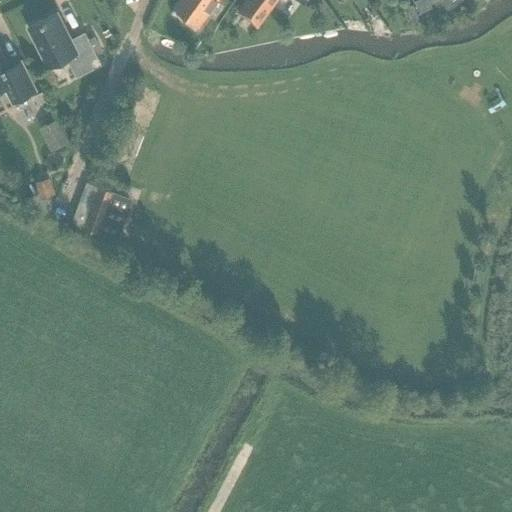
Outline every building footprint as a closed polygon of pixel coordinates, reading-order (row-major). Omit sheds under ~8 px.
[(218,0),(178,0),(174,6),(200,25),(218,0)] [(277,0),(297,0),(303,4),(306,0),(246,0),(238,12),(258,27),(277,0)] [(428,0),(417,0),(415,2),(420,13),(432,7),(428,0)] [(420,21),(413,5),(405,8),(412,24),(420,21)] [(57,13),(28,27),(49,67),(67,58),(76,78),(102,65),(88,37),(73,45),(57,13)] [(12,103),(36,90),(21,59),(8,66),(0,51),(0,88),(4,87),(12,103)] [(42,91),(34,96),(38,105),(47,100),(42,91)] [(57,120),(39,129),(51,151),(68,142),(57,120)] [(49,177),(35,182),(41,199),(55,194),(49,177)] [(114,192),(99,187),(86,182),(78,203),(89,207),(81,228),(99,234),(107,213),(114,192)]
